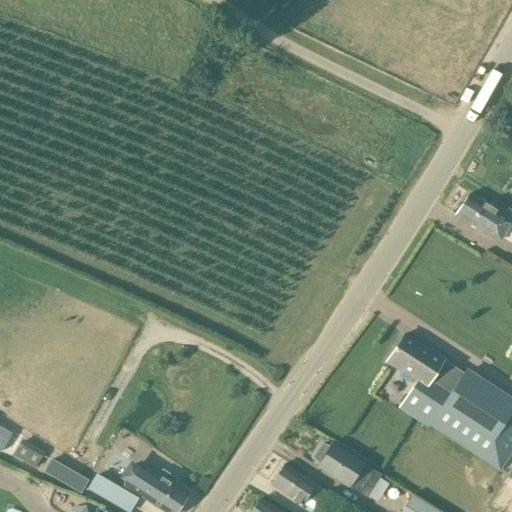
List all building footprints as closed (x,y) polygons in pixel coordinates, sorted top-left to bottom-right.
[(468,195),(455,215),(494,239),(498,234),(507,219),(511,212),(495,202),(491,209),(468,195)] [(387,362),(416,382),(398,408),(429,428),(430,426),(499,472),(511,451),(511,398),(465,367),(461,373),(442,361),(405,335),(387,362)] [(32,467),(39,454),(16,442),(9,455),(32,467)] [(314,457),(319,463),(316,467),(348,487),(365,497),(380,475),(363,464),(331,443),(329,447),(322,445),(314,457)] [(54,447),(49,456),(76,473),(82,464),(54,447)] [(81,490),(86,475),(43,460),(38,475),(81,490)] [(139,495),(165,511),(176,511),(188,494),(173,485),(177,480),(162,470),(159,475),(140,463),(122,490),(97,474),(89,486),(128,511),(139,495)] [(318,505),(327,493),(284,464),(270,485),(301,506),(302,504),(307,497),(318,505)] [(363,511),(328,491),(327,493),(315,508),(321,511),(363,511)] [(441,511),(412,494),(400,511),(441,511)] [(281,511),(261,498),(250,511),(281,511)]
